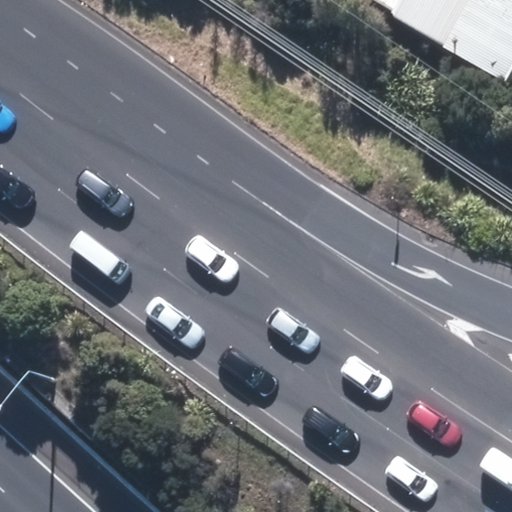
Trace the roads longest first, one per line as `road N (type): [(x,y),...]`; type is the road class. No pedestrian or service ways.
road 1 (motorway): [(168,199),(511,437)]
road 2 (motorway): [(168,199),(371,250),(511,314)]
road 3 (motorway): [(0,80),(168,199)]
